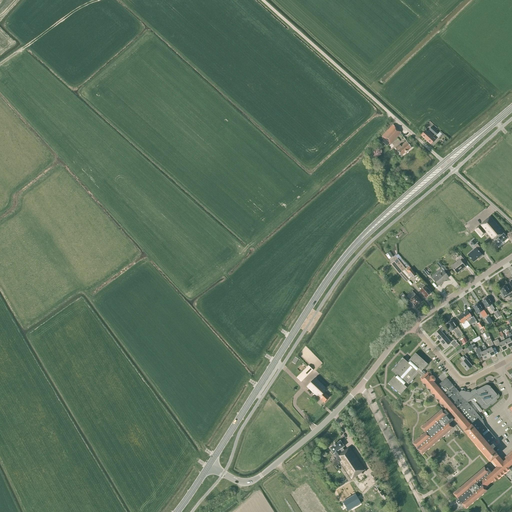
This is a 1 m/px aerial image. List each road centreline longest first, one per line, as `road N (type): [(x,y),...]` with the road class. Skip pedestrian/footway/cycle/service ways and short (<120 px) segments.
road 1 (tertiary): [(209,464),(237,480),(257,477),(329,419),(413,324)]
road 2 (primary): [(209,464),(360,240)]
road 3 (unclassified): [(442,161),(262,0)]
road 4 (tertiary): [(413,324),(511,256)]
